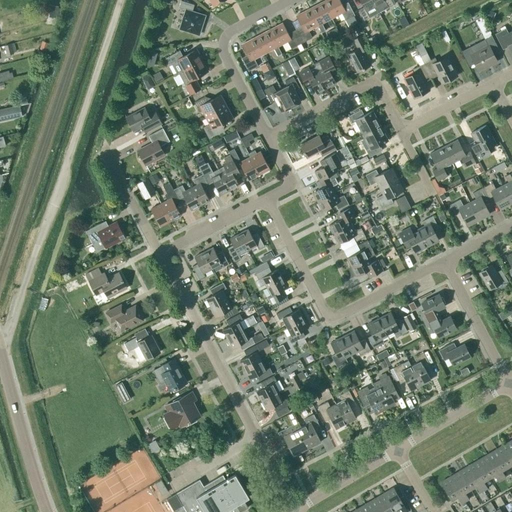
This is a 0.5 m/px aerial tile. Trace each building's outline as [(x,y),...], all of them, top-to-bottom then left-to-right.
[(209,8),(224,0),(209,0),(213,5),(208,7),(209,8)] [(339,0),(326,0),(323,2),(332,19),(341,14),(348,27),(357,23),(353,16),(354,16),(349,4),(343,7),(339,0)] [(359,0),(363,7),(361,9),(358,10),(364,21),(368,19),(369,18),(372,16),(373,16),(379,13),(378,11),(375,7),(371,0),(359,0)] [(371,0),(375,7),(378,11),(379,13),(385,10),(388,8),(389,7),(393,5),(390,0),(371,0)] [(205,16),(192,12),(194,5),(181,1),(178,8),(185,10),(179,29),(199,35),(205,16)] [(332,19),(323,2),(309,9),(318,26),(321,33),(325,31),(322,24),(332,19)] [(391,9),(395,17),(401,14),(397,6),(391,9)] [(308,31),(318,26),(309,9),(295,16),(302,29),(297,32),(302,43),(312,38),(308,31)] [(488,10),(484,17),(492,21),(495,13),(492,12),(491,11),(489,11),(488,10)] [(482,16),(475,20),(485,40),(490,37),(491,36),(490,34),(491,33),(482,16)] [(289,36),(282,23),(269,30),(278,47),(287,42),(291,49),(300,44),(294,33),(289,36)] [(354,28),(351,30),(355,37),(361,34),(357,26),(355,28),(354,28)] [(511,53),(511,32),(508,34),(506,29),(495,34),(502,47),(507,45),(511,54),(511,53)] [(281,54),(278,47),(269,30),(255,38),(264,54),(274,49),(277,56),(281,54)] [(347,55),(357,73),(370,66),(362,52),(367,49),(361,36),(353,40),(358,49),(347,55)] [(467,49),(461,52),(469,66),(474,63),(478,71),(496,61),(493,55),(499,51),(491,36),(490,37),(485,40),(488,47),(487,48),(483,50),(471,56),(469,52),(467,49)] [(258,66),(254,59),(264,54),(255,38),(241,45),(248,57),(242,60),(248,71),(258,66)] [(4,46),(6,56),(13,54),(13,52),(11,44),(6,45),(4,46)] [(180,51),(165,59),(169,65),(171,63),(177,74),(178,73),(183,71),(202,61),(196,50),(183,57),(180,51)] [(314,65),(317,71),(326,89),(336,84),(331,74),(336,71),(329,57),(314,65)] [(447,57),(437,63),(435,58),(430,60),(423,64),(431,79),(438,76),(441,83),(456,75),(447,57)] [(285,62),(282,64),(286,71),(292,68),(291,66),(288,60),(285,62)] [(183,71),(178,73),(185,86),(196,80),(195,78),(208,72),(202,61),(183,71)] [(267,62),(259,66),(263,73),(271,69),(269,65),(267,62)] [(425,82),(431,79),(423,64),(412,69),(415,74),(404,79),(413,97),(428,89),(425,82)] [(309,81),(317,94),(326,89),(317,71),(311,74),(308,68),(299,73),(304,83),(309,81)] [(271,69),(263,73),(267,81),(275,77),(273,72),(271,69)] [(154,74),(152,75),(156,83),(163,80),(159,71),(156,73),(154,74)] [(0,82),(4,81),(13,79),(12,74),(9,75),(9,72),(0,74),(0,82)] [(142,76),(141,76),(143,79),(142,79),(145,85),(152,81),(149,76),(148,76),(146,73),(144,74),(142,76)] [(287,87),(281,89),(291,107),(300,103),(293,91),(299,88),(293,77),(284,82),(287,87)] [(255,78),(248,81),(258,100),(265,97),(259,86),(255,78)] [(196,80),(185,86),(190,95),(200,89),(196,80)] [(282,112),(291,107),(281,89),(276,92),(272,86),(264,90),(270,103),(276,100),(282,112)] [(390,97),(396,95),(394,88),(388,89),(390,97)] [(202,111),(206,118),(226,107),(220,95),(208,102),(205,97),(194,103),(199,112),(202,111)] [(27,104),(26,96),(18,98),(20,105),(27,104)] [(0,122),(22,117),(18,106),(17,107),(15,107),(13,107),(0,110),(0,122)] [(220,125),(232,118),(226,107),(206,118),(209,124),(203,128),(208,138),(223,130),(220,125)] [(148,130),(148,131),(161,124),(155,112),(148,116),(144,108),(126,118),(124,112),(123,113),(133,131),(146,124),(149,130),(148,130)] [(355,121),(362,135),(380,126),(373,112),(364,116),(361,110),(348,117),(352,123),(355,121)] [(379,144),(387,140),(380,126),(362,135),(369,149),(366,150),(369,157),(382,150),(379,144)] [(491,154),(487,147),(494,143),(485,126),(471,133),(476,143),(471,146),(478,161),(491,154)] [(160,147),(169,141),(163,129),(148,136),(152,143),(138,151),(146,165),(164,155),(160,147)] [(225,136),(223,137),(226,143),(239,136),(238,133),(236,131),(229,134),(225,136)] [(250,145),(249,142),(254,139),(251,134),(240,139),(245,148),(250,145)] [(330,141),(327,135),(320,139),(318,136),(300,145),(304,151),(303,151),(304,154),(305,153),(307,157),(319,151),(322,156),(335,149),(331,141),(330,141)] [(345,146),(341,137),(337,139),(338,141),(333,144),(335,147),(340,144),(342,148),(345,146)] [(465,154),(457,140),(443,147),(452,163),(461,159),(465,167),(475,162),(470,152),(465,154)] [(209,144),(206,146),(210,152),(217,148),(214,142),(212,143),(211,143),(209,144)] [(447,176),(443,168),(452,163),(443,147),(430,154),(437,169),(432,171),(437,181),(447,176)] [(228,152),(234,162),(239,160),(233,149),(228,152)] [(269,169),(260,152),(250,157),(259,175),(269,169)] [(226,162),(223,164),(224,166),(218,169),(229,190),(238,186),(235,179),(240,176),(229,154),(223,158),(226,162)] [(322,167),(314,171),(319,181),(332,174),(337,172),(334,166),(340,163),(335,154),(319,162),(322,167)] [(386,160),(383,154),(373,159),(376,165),(386,160)] [(358,159),(354,161),(357,166),(361,164),(368,160),(366,156),(359,160),(358,159)] [(239,163),(249,180),(259,175),(250,157),(239,163)] [(199,167),(202,175),(208,185),(213,182),(220,195),(229,190),(218,169),(212,172),(207,163),(199,167)] [(493,168),(496,173),(506,168),(504,163),(493,168)] [(358,172),(356,167),(348,171),(351,176),(358,172)] [(377,182),(380,188),(397,179),(391,168),(378,175),(376,170),(365,175),(370,185),(377,182)] [(148,177),(151,185),(159,181),(156,174),(148,177)] [(312,192),(317,202),(335,193),(332,187),(338,184),(332,174),(319,181),(322,187),(312,192)] [(505,177),(508,183),(502,186),(511,203),(511,202),(511,179),(509,174),(505,177)] [(191,188),(200,206),(209,201),(202,188),(208,185),(202,175),(194,179),(197,185),(191,188)] [(154,192),(148,179),(137,184),(143,197),(154,192)] [(390,197),(403,191),(397,179),(380,188),(383,195),(377,198),(382,208),(393,203),(390,197)] [(434,179),(430,181),(438,195),(442,194),(445,192),(444,188),(438,187),(434,179)] [(163,185),(169,196),(174,193),(169,183),(163,185)] [(499,209),(511,203),(502,186),(495,190),(492,183),(482,188),(488,199),(493,196),(499,209)] [(191,211),(200,206),(191,188),(185,191),(182,185),(173,190),(178,200),(184,197),(191,211)] [(472,193),(476,200),(469,203),(478,220),(489,214),(483,201),(488,199),(482,188),(472,193)] [(338,198),(335,193),(317,202),(322,211),(335,204),(338,209),(348,204),(344,195),(338,198)] [(358,193),(353,196),(356,202),(362,199),(359,194),(358,193)] [(400,198),(395,200),(402,213),(411,208),(404,195),(402,197),(400,198)] [(181,216),(171,198),(161,204),(170,221),(181,216)] [(460,213),(467,226),(478,220),(469,203),(463,206),(460,200),(450,205),(455,215),(460,213)] [(151,209),(160,227),(170,221),(161,204),(151,209)] [(329,225),(334,235),(352,225),(349,219),(354,216),(350,208),(335,215),(338,221),(329,225)] [(378,210),(373,213),(378,222),(383,219),(378,210)] [(362,213),(360,214),(362,219),(369,215),(367,211),(365,212),(362,213)] [(443,214),(438,216),(441,222),(446,219),(445,218),(444,216),(443,214)] [(422,222),(424,227),(418,230),(427,247),(438,241),(433,230),(438,227),(432,216),(422,222)] [(102,223),(86,231),(96,251),(105,246),(107,250),(106,248),(111,245),(111,244),(120,239),(122,242),(120,239),(124,237),(116,222),(115,222),(116,224),(105,230),(102,223)] [(383,230),(381,224),(376,227),(375,226),(370,229),(373,235),(383,230)] [(355,231),(352,225),(334,235),(339,244),(352,237),(355,242),(365,237),(361,228),(355,231)] [(410,242),(415,253),(427,247),(418,230),(412,233),(409,228),(399,233),(405,245),(410,242)] [(251,236),(248,229),(239,234),(247,251),(256,246),(258,249),(264,246),(257,233),(251,236)] [(238,255),(247,251),(239,234),(229,239),(233,246),(227,248),(234,262),(240,259),(238,255)] [(359,251),(346,258),(351,267),(369,258),(368,257),(374,254),(371,248),(374,246),(371,239),(367,241),(367,240),(357,246),(359,251)] [(216,254),(213,248),(203,252),(212,269),(221,264),(223,268),(228,265),(222,251),(216,254)] [(203,274),(212,269),(203,252),(194,257),(198,264),(192,267),(199,280),(205,277),(203,274)] [(378,261),(372,264),(369,258),(351,267),(356,277),(365,272),(368,277),(382,270),(381,268),(385,266),(382,259),(378,261)] [(496,285),(499,290),(509,284),(501,270),(496,273),(491,266),(480,273),(490,289),(496,285)] [(261,278),(266,287),(283,278),(278,269),(271,273),(268,267),(255,274),(258,280),(261,278)] [(104,291),(108,298),(126,288),(118,273),(107,279),(104,273),(89,281),(96,295),(104,291)] [(281,291),(288,288),(283,278),(266,287),(271,296),(267,298),(271,304),(284,297),(281,291)] [(206,299),(211,308),(227,299),(222,290),(226,288),(223,283),(209,290),(212,295),(206,299)] [(242,292),(240,293),(244,299),(248,296),(245,290),(243,292),(242,292)] [(420,313),(425,323),(439,316),(436,311),(444,307),(438,295),(422,303),(425,310),(420,313)] [(414,298),(408,301),(411,309),(417,306),(414,298)] [(235,306),(232,308),(227,299),(211,308),(215,317),(222,314),(225,319),(238,312),(235,306)] [(242,306),(243,309),(247,307),(248,307),(252,305),(250,299),(245,302),(246,304),(242,306)] [(115,321),(121,332),(143,320),(135,306),(124,311),(121,305),(105,313),(110,323),(115,321)] [(249,309),(244,311),(247,317),(256,311),(255,308),(253,306),(249,309)] [(259,308),(257,309),(260,315),(265,312),(262,306),(261,307),(259,308)] [(282,318),(287,327),(303,319),(299,309),(292,313),(289,307),(276,314),(279,320),(282,318)] [(396,323),(390,313),(379,319),(387,336),(394,332),(396,337),(407,332),(401,321),(396,323)] [(229,326),(222,330),(227,339),(244,330),(239,322),(242,320),(239,314),(226,321),(229,326)] [(269,319),(266,314),(261,316),(263,322),(269,319)] [(403,317),(410,331),(416,328),(409,314),(403,317)] [(456,329),(450,317),(442,321),(439,316),(425,323),(430,333),(435,330),(439,337),(456,329)] [(302,331),(308,328),(303,319),(287,327),(292,336),(288,338),(291,344),(305,337),(302,331)] [(381,339),(387,336),(379,319),(367,325),(373,335),(368,338),(373,349),(384,344),(381,339)] [(260,333),(248,339),(244,330),(227,339),(232,348),(239,345),(242,350),(264,339),(260,333)] [(359,342),(354,331),(342,337),(351,354),(357,351),(360,356),(370,351),(364,340),(359,342)] [(135,365),(146,359),(160,352),(151,335),(138,342),(136,338),(124,344),(128,352),(139,346),(142,351),(131,357),(135,365)] [(345,358),(351,354),(342,337),(331,343),(336,354),(331,357),(337,368),(347,362),(345,358)] [(240,360),(245,370),(261,361),(256,352),(269,346),(266,340),(244,351),(247,357),(240,360)] [(449,358),(453,365),(470,356),(464,345),(456,349),(453,343),(439,351),(444,361),(449,358)] [(279,347),(277,348),(281,355),(286,352),(283,345),(281,346),(279,347)] [(416,363),(411,366),(420,385),(430,380),(424,367),(429,364),(428,363),(432,362),(427,351),(423,353),(414,358),(416,363)] [(325,359),(322,361),(324,366),(330,363),(328,360),(327,358),(326,358),(325,359)] [(186,382),(174,359),(160,367),(153,371),(160,384),(164,381),(169,390),(186,382)] [(269,368),(266,370),(261,361),(245,370),(250,379),(256,375),(259,381),(272,374),(269,368)] [(402,364),(392,369),(398,380),(404,377),(410,391),(420,385),(411,366),(408,361),(402,364)] [(460,371),(463,376),(469,373),(467,367),(460,371)] [(373,383),(376,390),(375,390),(385,409),(395,404),(394,401),(399,398),(388,376),(387,377),(385,373),(378,376),(379,380),(373,383)] [(295,375),(289,378),(293,384),(294,384),(295,383),(298,381),(300,380),(297,374),(295,375)] [(256,392),(261,401),(278,392),(273,383),(276,382),(273,376),(260,383),(263,388),(256,392)] [(348,385),(345,379),(337,383),(340,389),(348,385)] [(294,384),(293,384),(296,390),(301,387),(298,381),(295,383),(294,384)] [(122,382),(114,386),(119,394),(126,390),(124,387),(122,382)] [(375,414),(385,409),(375,390),(370,393),(367,387),(357,392),(368,414),(374,411),(375,414)] [(339,396),(342,401),(336,404),(345,424),(355,419),(349,406),(354,403),(348,391),(339,396)] [(169,413),(164,416),(171,430),(179,425),(180,426),(184,424),(200,416),(192,401),(196,400),(192,392),(165,406),(168,413),(169,413)] [(286,399),(282,401),(278,392),(261,401),(266,410),(273,407),(278,417),(289,411),(286,406),(289,405),(286,399)] [(318,400),(315,394),(309,397),(311,403),(318,400)] [(329,416),(335,429),(345,424),(336,404),(330,407),(327,402),(317,407),(323,419),(329,416)] [(304,419),(306,425),(301,428),(311,447),(320,442),(314,429),(319,426),(313,415),(304,419)] [(300,452),(311,447),(301,428),(298,422),(278,433),(284,444),(288,442),(294,439),(300,452)] [(149,445),(148,446),(149,449),(151,453),(153,452),(160,448),(156,442),(155,440),(149,444),(149,445)] [(511,454),(506,444),(497,450),(507,468),(511,464),(511,454)] [(497,450),(487,455),(502,480),(506,478),(502,471),(507,468),(497,450)] [(487,455),(478,461),(489,478),(494,475),(498,482),(502,480),(487,455)] [(489,478),(478,461),(469,466),(483,491),(487,488),(483,482),(489,478)] [(469,466),(460,472),(470,489),(476,486),(480,493),(483,491),(469,466)] [(470,489),(460,472),(450,477),(465,502),(469,499),(465,493),(470,489)] [(174,511),(182,506),(185,511),(239,511),(236,505),(249,497),(235,474),(225,480),(222,475),(203,486),(199,480),(166,499),(174,511)] [(162,492),(168,488),(161,477),(156,481),(162,492)] [(461,504),(465,502),(450,477),(441,483),(452,500),(457,497),(461,504)] [(407,511),(393,488),(384,494),(394,511),(400,508),(402,511),(407,511)] [(393,511),(394,511),(384,494),(375,499),(382,511),(393,511)] [(382,511),(375,499),(365,505),(369,511),(382,511)]
